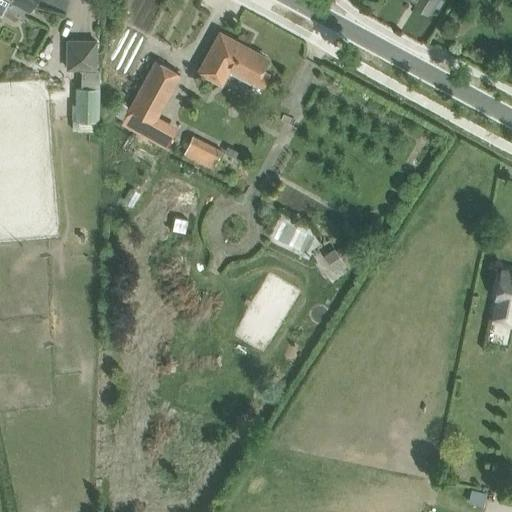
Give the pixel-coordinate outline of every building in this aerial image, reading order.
[(0,0),(0,13),(2,15),(8,0),(10,0),(29,9),(33,0),(0,0)] [(411,0),(430,11),(437,0),(411,0)] [(126,13),(118,10),(112,29),(120,32),(126,13)] [(230,39),(232,36),(220,30),(215,40),(205,57),(197,72),(223,86),(232,69),(255,82),(263,86),(269,74),(261,70),(267,59),(230,39)] [(97,70),(97,68),(97,39),(66,39),(66,44),(66,70),(81,70),(97,70)] [(155,60),(128,108),(154,123),(181,75),(155,60)] [(76,86),(75,120),(99,121),(100,87),(76,86)] [(216,163),(222,151),(193,136),(183,154),(213,169),(216,163)] [(335,271),(346,264),(333,246),(322,253),(335,271)] [(511,270),(501,268),(495,297),(498,298),(494,318),(511,321),(511,270)]
